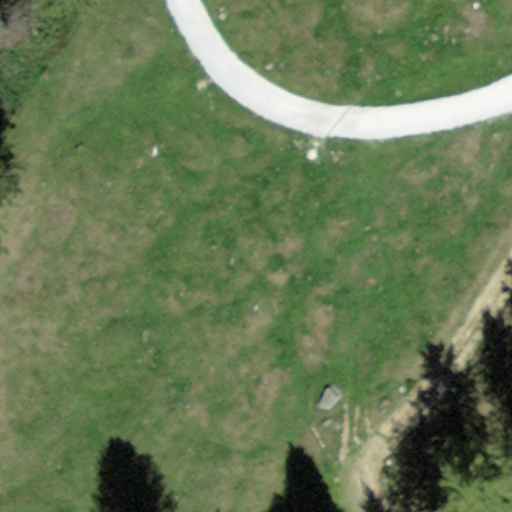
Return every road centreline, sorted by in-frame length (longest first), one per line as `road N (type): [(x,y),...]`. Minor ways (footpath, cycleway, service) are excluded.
road 1 (track): [(182,0),(206,51),(275,107),(364,124),(451,114),(511,95)]
road 2 (track): [(391,436),(511,270)]
road 3 (track): [(511,498),(397,479),(391,436)]
